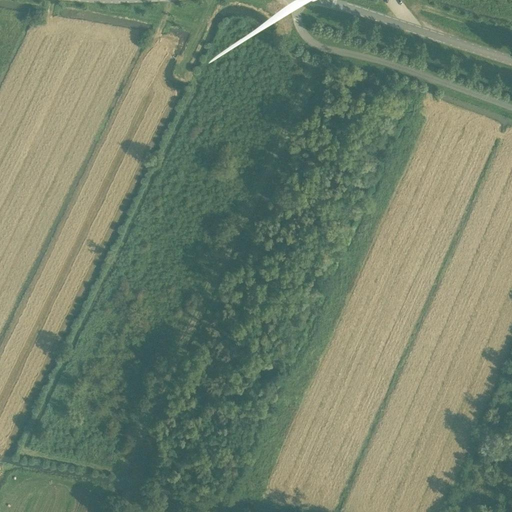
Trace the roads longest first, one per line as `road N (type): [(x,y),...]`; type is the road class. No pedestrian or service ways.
road 1 (unclassified): [(511,108),(317,44),(297,24),(296,0)]
road 2 (tertiary): [(511,60),(321,0)]
